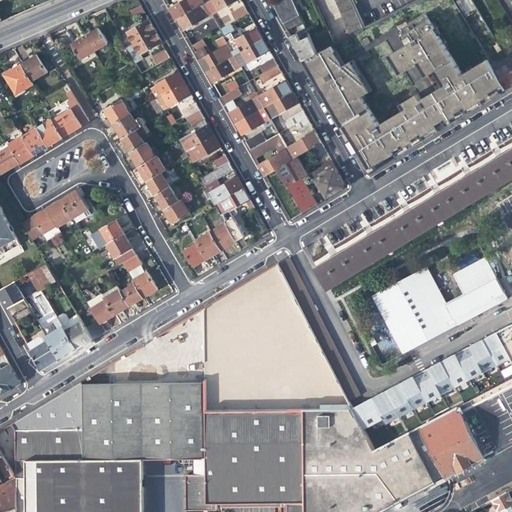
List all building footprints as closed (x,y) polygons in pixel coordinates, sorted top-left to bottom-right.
[(196,0),(185,0),(171,8),(174,14),(177,20),(199,7),(200,7),(196,0)] [(211,0),(205,3),(211,14),(237,0),(211,0)] [(292,0),(280,0),(272,4),(279,16),(284,24),(295,18),(300,16),(292,0)] [(334,0),(350,36),(364,29),(351,0),(334,0)] [(200,7),(199,7),(205,18),(211,14),(205,3),(200,7)] [(134,18),(145,13),(140,6),(129,12),(133,18),(134,18)] [(183,30),(205,18),(199,7),(177,20),(180,25),(183,30)] [(236,21),(248,14),(245,7),(231,14),(236,21)] [(435,91),(452,119),(501,90),(505,88),(496,72),(494,68),(488,59),(463,74),(450,53),(440,36),(427,14),(403,28),(406,34),(402,36),(407,45),(419,63),(421,69),(425,67),(430,75),(436,71),(444,86),(435,91)] [(297,25),(295,18),(284,24),(287,30),(297,25)] [(121,36),(128,47),(155,31),(152,26),(149,20),(121,36)] [(220,30),(224,36),(224,37),(234,31),(230,24),(220,30)] [(296,34),(290,37),(296,46),(304,60),(308,59),(317,54),(311,41),(304,25),(298,28),(303,40),(300,41),(296,34)] [(94,32),(87,36),(95,51),(109,43),(100,28),(94,32)] [(257,29),(228,45),(235,56),(241,52),(263,40),(261,35),(257,29)] [(157,36),(155,31),(128,47),(133,57),(161,42),(157,36)] [(329,32),(311,41),(317,54),(332,46),(335,44),(329,32)] [(442,34),(440,36),(450,53),(453,51),(442,34)] [(81,59),(95,51),(87,36),(81,39),(76,42),(73,44),(81,59)] [(203,66),(207,72),(235,56),(228,45),(226,40),(224,37),(224,36),(217,40),(222,49),(200,61),(203,66)] [(372,42),(368,36),(363,40),(366,45),(372,42)] [(202,40),(192,46),(196,52),(206,46),(202,40)] [(248,63),(269,50),(267,46),(263,40),(241,52),(248,63)] [(499,45),(507,57),(509,56),(508,54),(510,53),(504,41),(499,45)] [(401,74),(419,63),(407,45),(390,55),(401,74)] [(320,89),(366,170),(375,165),(392,155),(396,153),(394,149),(401,145),(403,149),(423,136),(437,124),(422,99),(420,93),(401,104),(405,110),(392,117),(397,124),(383,132),(379,125),(363,96),(370,92),(352,61),(346,64),(343,66),(335,52),(332,46),(317,54),(308,59),(316,75),(313,76),(317,83),(320,81),(323,88),(320,89)] [(335,52),(343,66),(346,64),(338,50),(335,52)] [(162,62),(170,58),(166,51),(158,55),(162,62)] [(32,58),(22,64),(32,81),(48,72),(38,55),(32,58)] [(241,67),(235,56),(207,72),(209,76),(213,83),(241,67)] [(266,63),(267,66),(269,70),(277,65),(274,59),(266,63)] [(308,59),(304,60),(310,70),(313,76),(316,75),(308,59)] [(355,59),(352,61),(370,92),(373,90),(355,59)] [(508,59),(494,68),(496,72),(510,64),(509,61),(508,59)] [(33,84),(32,81),(22,64),(14,69),(5,75),(16,94),(33,84)] [(511,66),(510,64),(496,72),(505,88),(506,90),(511,86),(511,66)] [(263,83),(281,72),(277,65),(269,70),(266,72),(259,76),(263,83)] [(425,67),(421,69),(426,77),(430,75),(425,67)] [(151,88),(157,99),(157,100),(184,84),(181,78),(178,73),(151,88)] [(226,86),(230,93),(237,88),(238,88),(234,81),(226,86)] [(286,81),(258,97),(264,108),(292,91),(289,86),(286,81)] [(163,110),(182,99),(190,94),(188,91),(184,84),(157,100),(163,110)] [(242,96),(237,88),(230,93),(221,98),(225,105),(242,96)] [(435,91),(422,99),(437,124),(439,127),(446,123),(448,126),(451,124),(458,119),(503,93),(501,90),(452,119),(435,91)] [(270,119),(298,102),(295,97),(292,91),(264,108),(270,119)] [(248,96),(251,101),(257,111),(264,108),(258,97),(255,92),(248,96)] [(193,98),(190,94),(182,99),(184,103),(193,98)] [(158,113),(163,110),(157,100),(157,99),(152,102),(158,113)] [(109,116),(114,124),(130,114),(122,100),(105,110),(109,116)] [(251,101),(230,113),(232,118),(236,124),(257,111),(251,101)] [(183,110),(186,117),(199,110),(195,103),(183,110)] [(272,123),(270,119),(264,108),(257,111),(264,122),(262,123),(265,127),(272,123)] [(72,109),(53,120),(63,137),(75,130),(82,126),(72,109)] [(205,120),(199,110),(186,117),(192,127),(205,120)] [(288,128),(296,124),(307,117),(303,110),(284,121),(288,128)] [(242,135),(262,123),(264,122),(257,111),(236,124),(239,130),(242,135)] [(172,113),(166,115),(170,125),(175,123),(172,113)] [(132,114),(130,114),(114,124),(118,130),(122,138),(136,130),(140,128),(145,125),(142,118),(136,121),(132,114)] [(300,131),(311,125),(307,117),(296,124),(300,131)] [(397,124),(392,117),(379,125),(383,132),(397,124)] [(52,119),(38,127),(49,146),(56,142),(63,137),(53,120),(52,119)] [(396,153),(392,155),(394,158),(397,156),(407,150),(439,131),(441,130),(439,127),(437,124),(423,136),(403,149),(401,145),(394,149),(396,153)] [(207,125),(186,137),(192,148),(214,136),(210,129),(207,125)] [(38,127),(23,136),(35,154),(42,150),(49,146),(38,127)] [(145,144),(136,130),(122,138),(126,145),(131,152),(145,144)] [(283,131),(278,134),(284,144),(289,141),(283,131)] [(315,132),(287,149),(293,160),(294,159),(310,150),(321,143),(317,135),(315,132)] [(261,133),(246,142),(250,150),(265,141),(261,133)] [(261,164),(259,165),(262,170),(265,177),(279,169),(288,163),(293,160),(287,149),(284,144),(278,134),(273,137),(279,148),(277,149),(279,153),(266,161),(261,164)] [(9,144),(10,146),(20,163),(28,158),(35,154),(23,136),(9,144)] [(216,141),(214,136),(192,148),(187,151),(189,156),(193,162),(220,147),(216,141)] [(180,140),(187,151),(192,148),(186,137),(180,140)] [(269,147),(265,141),(250,150),(255,157),(265,151),(265,150),(269,147)] [(147,143),(145,144),(131,152),(134,158),(139,167),(155,157),(147,143)] [(310,150),(319,168),(331,161),(331,160),(326,150),(322,143),(321,143),(310,150)] [(0,174),(14,167),(20,163),(10,146),(0,151),(0,174)] [(496,158),(484,166),(498,188),(511,178),(511,148),(503,154),(502,153),(499,155),(495,157),(496,158)] [(158,156),(155,157),(139,167),(143,173),(147,181),(165,171),(166,170),(158,156)] [(214,162),(218,168),(229,162),(225,156),(214,162)] [(301,171),(294,159),(293,160),(288,163),(295,175),(301,171)] [(315,179),(326,199),(336,193),(344,188),(345,184),(331,161),(319,168),(316,170),(320,176),(315,179)] [(233,170),(229,162),(218,168),(210,173),(201,178),(205,185),(206,185),(233,170)] [(302,174),(301,171),(295,175),(288,163),(279,169),(288,186),(304,177),(307,175),(305,172),(302,174)] [(377,169),(375,165),(366,170),(368,174),(377,169)] [(466,177),(454,184),(467,206),(498,188),(484,166),(472,173),(471,171),(468,173),(464,175),(466,177)] [(168,176),(165,171),(147,181),(152,188),(156,195),(170,187),(165,178),(168,176)] [(216,190),(222,200),(243,189),(240,183),(237,177),(216,190)] [(305,179),(304,177),(288,186),(303,213),(317,204),(303,181),(305,179)] [(435,195),(424,202),(437,224),(467,206),(454,184),(442,191),(441,189),(438,191),(434,194),(435,195)] [(179,201),(170,187),(156,195),(159,199),(165,210),(179,201)] [(247,194),(243,189),(222,200),(216,204),(217,206),(223,216),(227,223),(237,241),(245,236),(239,226),(234,217),(237,215),(238,214),(237,212),(235,208),(250,199),(247,194)] [(80,197),(77,190),(70,194),(61,199),(72,218),(73,217),(87,209),(80,197)] [(210,193),(216,204),(222,200),(216,190),(210,193)] [(58,226),(72,218),(61,199),(56,202),(46,208),(57,227),(58,226)] [(182,199),(179,201),(165,210),(168,216),(173,224),(190,213),(182,199)] [(405,214),(390,223),(403,245),(437,224),(424,202),(412,210),(410,208),(406,210),(404,212),(405,214)] [(0,207),(0,255),(20,244),(0,207)] [(60,230),(58,226),(57,227),(46,208),(34,215),(21,223),(32,240),(43,234),(45,238),(60,230)] [(90,214),(87,209),(73,217),(76,222),(90,214)] [(101,229),(109,242),(124,233),(120,228),(115,220),(101,229)] [(224,225),(211,232),(221,250),(230,245),(237,241),(227,223),(224,225)] [(367,267),(403,245),(390,223),(375,232),(373,230),(370,232),(367,234),(368,236),(353,245),(367,267)] [(196,240),(198,243),(207,259),(214,254),(221,250),(211,232),(211,231),(196,240)] [(119,265),(123,263),(126,260),(137,254),(131,245),(124,234),(124,233),(109,242),(106,244),(119,265)] [(201,262),(207,259),(198,243),(185,250),(194,266),(201,262)] [(329,290),(367,267),(353,245),(338,254),(337,252),(333,254),(330,256),(331,258),(316,268),(329,290)] [(142,263),(137,254),(126,260),(123,263),(135,283),(144,297),(152,293),(158,289),(147,271),(146,272),(140,264),(142,263)] [(289,257),(277,263),(352,407),(360,395),(289,257)] [(447,303),(426,267),(372,296),(403,353),(461,321),(507,297),(485,257),(454,273),(465,294),(447,303)] [(39,290),(56,280),(46,263),(29,273),(39,290)] [(15,281),(0,288),(0,293),(8,308),(25,298),(15,281)] [(135,283),(121,291),(130,305),(138,301),(144,297),(135,283)] [(117,285),(103,293),(105,297),(119,289),(117,285)] [(123,309),(130,305),(121,291),(120,288),(119,289),(105,297),(104,297),(105,299),(115,314),(123,309)] [(109,317),(115,314),(105,299),(104,297),(105,297),(103,293),(102,292),(87,301),(99,320),(101,323),(109,317)] [(8,308),(11,314),(29,304),(25,298),(8,308)] [(33,312),(29,304),(11,314),(16,322),(33,312)] [(57,315),(58,316),(65,328),(81,319),(76,313),(64,320),(60,313),(57,315)] [(59,329),(47,336),(60,359),(77,348),(65,328),(58,316),(54,319),(59,329)] [(86,328),(81,319),(65,328),(77,348),(106,331),(101,323),(99,320),(86,328)] [(511,323),(498,331),(511,359),(511,323)] [(41,336),(43,338),(47,336),(43,329),(38,331),(41,336)] [(511,360),(511,359),(498,331),(487,337),(483,339),(499,368),(511,360)] [(45,340),(30,349),(42,370),(60,359),(47,336),(43,338),(45,340)] [(499,368),(483,339),(475,343),(470,346),(484,375),(499,368)] [(484,375),(470,346),(462,350),(455,353),(471,382),(484,375)] [(0,395),(21,382),(4,352),(0,354),(0,395)] [(471,382),(455,353),(448,357),(441,361),(457,390),(471,382)] [(457,390),(441,361),(434,365),(428,368),(443,396),(457,390)] [(443,396),(428,368),(420,373),(413,377),(429,404),(443,396)] [(429,404),(413,377),(407,380),(400,383),(415,411),(429,404)] [(377,511),(436,482),(409,432),(408,433),(398,438),(387,444),(375,450),(369,438),(368,436),(362,425),(352,407),(205,412),(206,383),(83,383),(84,429),(84,459),(143,459),(145,459),(145,455),(196,455),(196,458),(197,473),(189,473),(189,508),(220,508),(220,502),(225,502),(292,501),(292,511),(377,511)] [(415,411),(400,383),(391,388),(386,390),(402,418),(415,411)] [(402,418),(386,390),(379,394),(372,398),(387,426),(402,418)] [(387,426),(372,398),(368,400),(365,402),(373,419),(362,425),(368,436),(387,426)] [(373,419),(365,402),(353,408),(362,425),(373,419)] [(446,477),(484,458),(458,407),(420,427),(446,477)] [(16,479),(16,507),(16,511),(143,511),(143,459),(84,459),(84,429),(16,431),(16,479)] [(16,476),(0,450),(0,463),(8,477),(11,476),(12,478),(16,476)] [(0,486),(0,511),(16,507),(16,479),(0,486)] [(511,500),(508,494),(501,497),(509,511),(511,511),(511,509),(510,505),(511,504),(511,500)] [(502,510),(503,511),(509,511),(501,497),(493,502),(499,511),(502,510)] [(287,511),(292,511),(292,501),(225,502),(225,507),(288,506),(287,511)]
